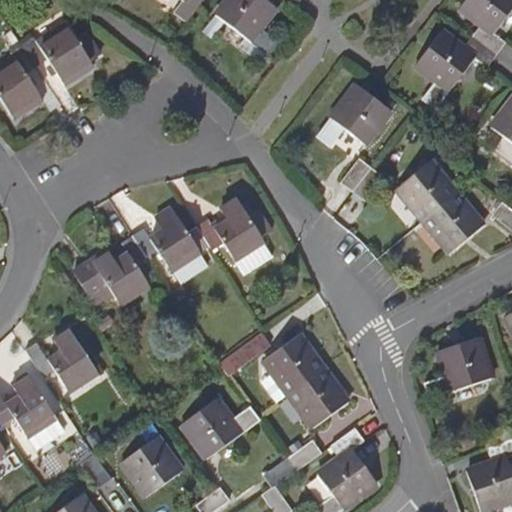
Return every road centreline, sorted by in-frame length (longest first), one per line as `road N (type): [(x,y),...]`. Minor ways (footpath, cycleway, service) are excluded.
road 1 (residential): [(19,201),(176,128)]
road 2 (residential): [(511,266),(395,333),(385,355)]
road 3 (residential): [(385,355),(415,488)]
road 4 (residential): [(385,355),(318,247)]
road 5 (residential): [(0,315),(23,275),(19,201)]
